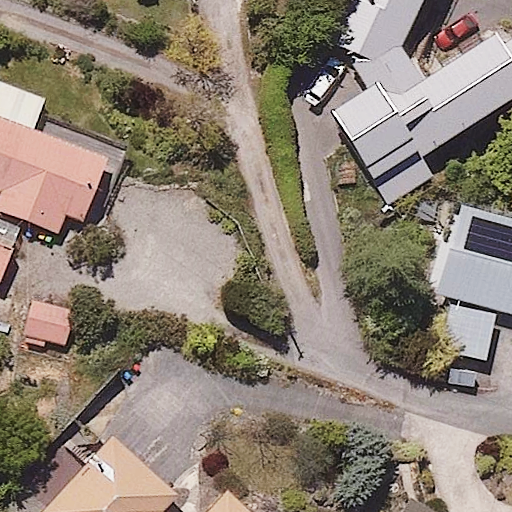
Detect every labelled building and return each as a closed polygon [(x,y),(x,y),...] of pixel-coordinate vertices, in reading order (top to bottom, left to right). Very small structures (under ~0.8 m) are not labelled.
[(427,0),(350,0),(331,39),(379,97),(343,126),(390,183),(511,102),(511,36),(510,33),(439,80),(406,45),(427,0)] [(0,83),(0,192),(0,193),(0,210),(60,233),(69,211),(93,220),(117,158),(38,128),(49,98),(1,80),(0,83)] [(511,317),(511,215),(469,199),(435,291),(460,301),(452,353),(493,360),(501,313),(511,317)] [(14,253),(0,247),(0,283),(3,284),(14,253)] [(71,299),(28,298),(27,344),(71,345),(71,299)] [(182,497),(111,436),(45,511),(254,511),(229,490),(210,511),(173,511),(171,510),(182,497)] [(423,511),(400,499),(392,511),(423,511)]
